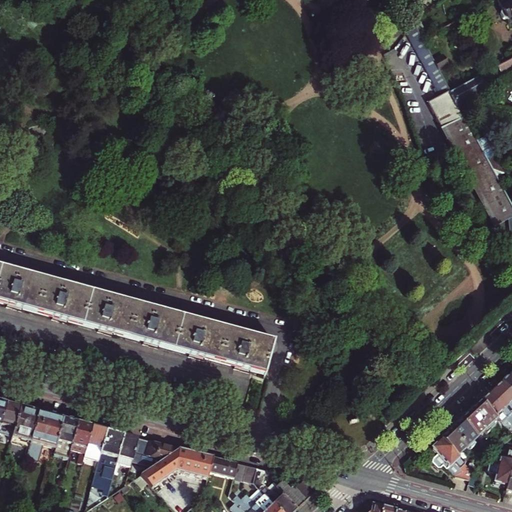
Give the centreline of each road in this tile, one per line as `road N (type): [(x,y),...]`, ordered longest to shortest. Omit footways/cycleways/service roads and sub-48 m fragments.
road 1 (tertiary): [(0,377),(362,476)]
road 2 (unknown): [(511,244),(490,228),(394,59)]
road 3 (residential): [(362,476),(511,335)]
road 4 (tertiary): [(362,476),(491,511)]
